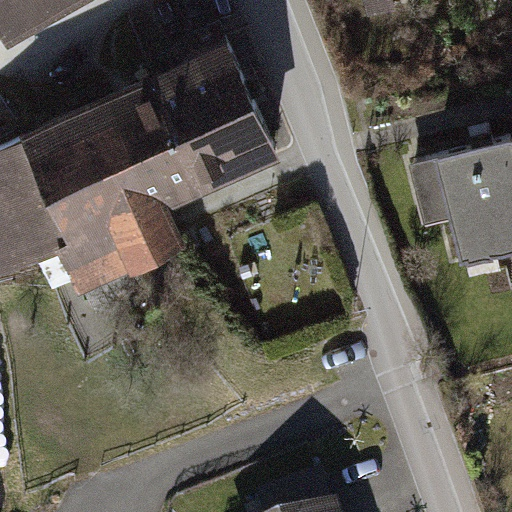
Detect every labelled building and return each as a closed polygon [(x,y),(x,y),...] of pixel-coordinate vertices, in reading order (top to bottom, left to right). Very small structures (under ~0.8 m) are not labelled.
[(0,0),(0,42),(78,0),(0,0)] [(217,30),(100,80),(158,204),(273,157),(217,30)] [(71,294),(177,244),(158,204),(100,80),(0,127),(0,270),(49,248),(71,294)] [(506,126),(433,147),(463,253),(511,239),(511,149),(509,140),(506,126)] [(328,511),(316,473),(246,496),(251,511),(328,511)]
